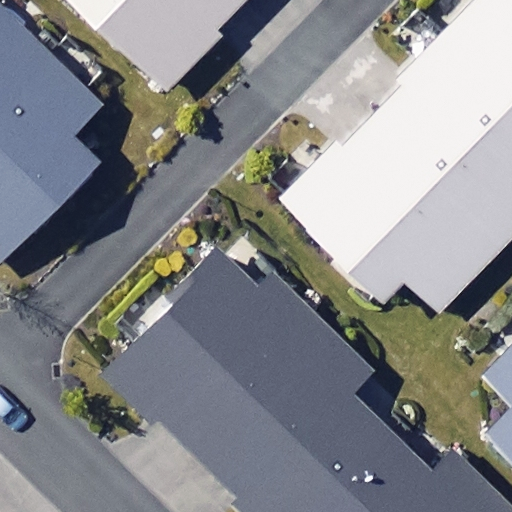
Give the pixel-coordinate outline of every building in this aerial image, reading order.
[(75,0),(160,81),(236,0),(75,0)] [(511,0),(468,0),(276,192),(373,290),(395,267),(432,304),(511,224),(511,0)] [(0,250),(93,152),(67,128),(97,95),(0,4),(0,250)] [(252,276),(210,238),(94,363),(238,497),(232,503),(241,511),(511,511),(511,502),(447,442),(428,463),(342,384),(366,358),(264,263),(252,276)] [(511,329),(478,367),(504,391),(476,421),(511,454),(511,329)]
